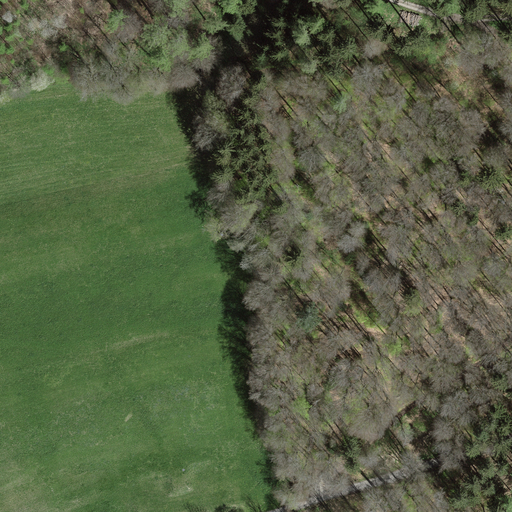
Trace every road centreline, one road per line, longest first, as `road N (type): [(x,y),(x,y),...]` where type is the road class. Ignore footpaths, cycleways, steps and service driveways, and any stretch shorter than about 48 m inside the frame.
road 1 (track): [(511,328),(463,374),(373,436),(316,499)]
road 2 (track): [(273,511),(511,436)]
